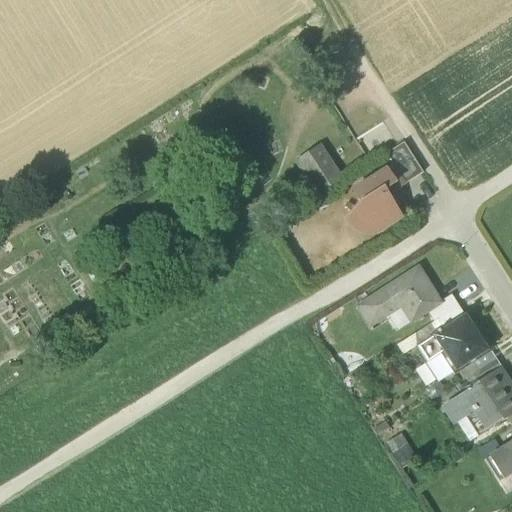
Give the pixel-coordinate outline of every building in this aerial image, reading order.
[(316,65),(309,55),(304,58),(310,69),(316,65)] [(422,175),(403,145),(386,156),(392,167),(405,186),(422,175)] [(321,154),(309,161),(316,172),(306,179),(317,197),(340,182),(321,154)] [(392,167),(353,192),(361,204),(347,220),(358,229),(363,231),(367,231),(372,230),(379,226),(381,230),(398,219),(385,200),(405,187),(405,186),(392,167)] [(418,272),(358,310),(370,330),(401,310),(411,325),(429,314),(439,307),(439,306),(418,272)] [(439,307),(429,314),(435,324),(439,322),(458,309),(451,299),(439,306),(439,307)] [(458,309),(439,322),(446,333),(465,321),(466,320),(458,309)] [(446,333),(418,350),(427,365),(443,356),(456,375),(487,355),(465,321),(446,333)] [(493,364),(487,355),(456,375),(462,384),(474,376),(493,364)] [(500,374),(493,364),(474,376),(480,387),(500,374)] [(480,387),(442,411),(452,428),(472,415),(483,432),(478,435),(479,436),(505,419),(511,415),(511,392),(500,374),(480,387)] [(511,443),(500,451),(501,452),(484,463),(494,479),(510,467),(511,469),(511,443)]
